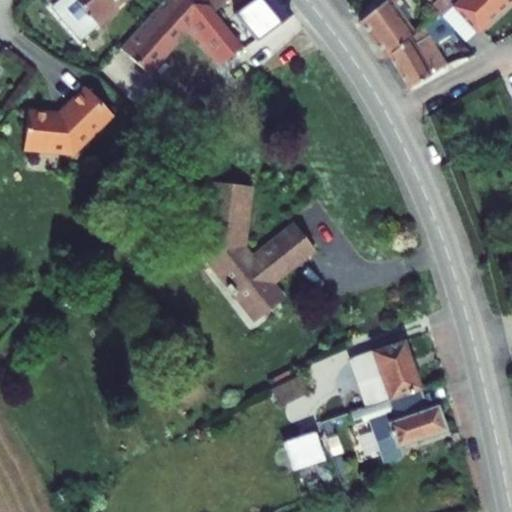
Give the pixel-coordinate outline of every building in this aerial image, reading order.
[(81,0),(102,24),(122,5),(119,2),(120,0),(81,0)] [(165,0),(160,6),(186,28),(212,0),(165,0)] [(249,0),(240,8),(259,31),(290,3),(287,0),(249,0)] [(390,53),(395,48),(418,29),(400,0),(374,0),(363,9),(390,53)] [(462,0),(484,22),(507,0),(462,0)] [(123,46),(149,69),(186,28),(160,6),(123,46)] [(447,6),(436,15),(446,32),(459,22),(447,6)] [(395,48),(414,84),(460,60),(446,32),(436,15),(418,29),(395,48)] [(27,151),(77,154),(115,113),(86,86),(61,114),(30,111),(27,151)] [(209,245),(266,312),(297,286),(288,276),(333,240),(312,213),(266,249),(256,236),(263,176),(220,170),(209,245)] [(381,361),(393,394),(424,383),(407,336),(377,346),(356,358),(360,369),(381,361)] [(276,389),(286,419),(316,408),(306,379),(276,389)] [(340,431),(350,459),(379,448),(382,456),(405,448),(402,439),(447,423),(439,401),(428,405),(424,383),(393,394),(365,404),(370,420),(340,431)] [(328,415),(279,437),(291,464),(340,443),(328,415)]
